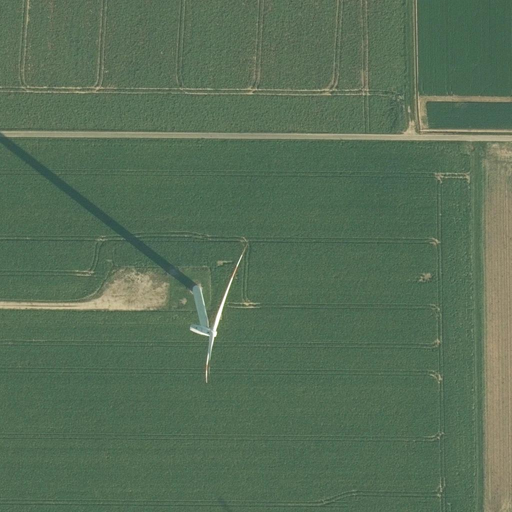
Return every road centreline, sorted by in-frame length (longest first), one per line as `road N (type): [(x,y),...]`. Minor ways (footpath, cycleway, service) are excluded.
road 1 (track): [(511,139),(0,134)]
road 2 (track): [(476,511),(470,139)]
road 3 (track): [(411,137),(408,0)]
